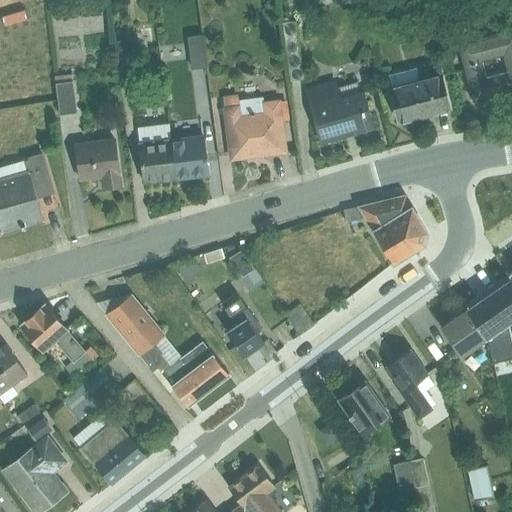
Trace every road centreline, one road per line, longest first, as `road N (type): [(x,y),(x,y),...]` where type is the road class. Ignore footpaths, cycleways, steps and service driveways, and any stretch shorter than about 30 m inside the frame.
road 1 (tertiary): [(58,269),(445,162)]
road 2 (tertiary): [(280,381),(449,258),(459,233),(445,162)]
road 3 (unclassified): [(58,269),(200,445)]
road 4 (residential): [(280,381),(318,511)]
